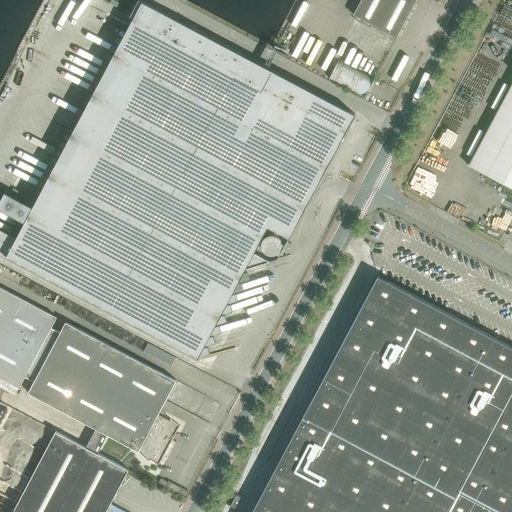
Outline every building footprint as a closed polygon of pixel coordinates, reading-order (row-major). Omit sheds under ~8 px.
[(0,228),(0,252),(198,357),(245,269),(278,259),(355,114),(178,20),(179,18),(180,19),(180,18),(167,11),(167,12),(168,12),(166,14),(140,0),(138,0),(130,15),(133,17),(16,237),(0,228)] [(360,0),(353,14),(396,37),(415,0),(360,0)] [(364,97),(374,79),(339,60),(329,78),(364,97)] [(511,82),(479,144),(468,165),(511,188),(511,82)] [(511,511),(511,347),(377,275),(251,511),(511,511)] [(98,453),(108,434),(128,445),(138,450),(137,452),(138,452),(138,451),(139,451),(149,460),(150,459),(151,459),(159,464),(172,439),(171,439),(169,438),(180,427),(170,418),(169,420),(168,420),(169,419),(158,414),(165,400),(176,380),(128,354),(66,321),(60,332),(51,328),(57,317),(0,286),(0,386),(15,395),(25,377),(34,381),(28,392),(96,428),(86,447),(56,431),(12,511),(105,511),(128,469),(98,453)] [(188,491),(177,485),(169,480),(168,482),(161,478),(159,482),(186,496),(188,491)] [(230,506),(234,508),(241,497),(236,495),(230,506)]
